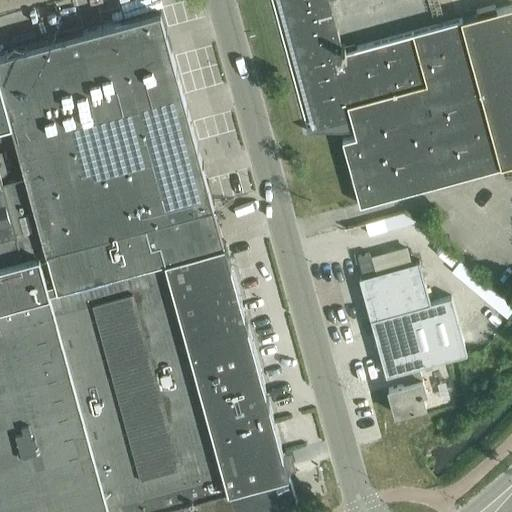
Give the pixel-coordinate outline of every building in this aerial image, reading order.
[(282,0),(317,129),(351,120),(356,137),(342,140),(360,205),(503,166),(502,166),(511,163),(511,5),(462,19),(346,50),(344,45),(342,46),(328,0),(282,0)] [(25,172),(46,250),(213,204),(160,10),(25,47),(45,121),(47,121),(58,163),(25,172)] [(25,47),(0,53),(0,78),(25,172),(58,163),(47,121),(45,121),(25,47)] [(0,262),(46,250),(25,172),(0,78),(0,262)] [(46,250),(0,262),(0,511),(159,511),(290,476),(289,472),(226,242),(224,242),(213,204),(46,250)] [(381,232),(417,222),(406,213),(378,221),(381,232)] [(381,232),(378,221),(366,224),(369,236),(381,232)] [(371,256),(376,273),(404,265),(399,248),(371,256)] [(357,257),(363,276),(375,273),(370,253),(357,257)] [(451,297),(431,302),(420,261),(404,265),(376,273),(375,273),(363,276),(362,277),(359,277),(386,375),(400,371),(404,384),(388,389),(395,415),(426,406),(422,394),(426,392),(423,379),(422,379),(419,366),(466,353),(451,297)] [(452,277),(506,320),(511,312),(511,302),(463,263),(452,277)]
